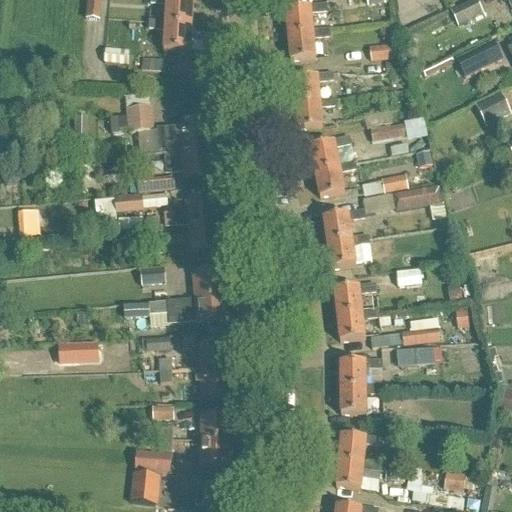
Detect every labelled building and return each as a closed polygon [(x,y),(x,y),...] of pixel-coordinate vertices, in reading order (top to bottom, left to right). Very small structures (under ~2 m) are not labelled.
[(97,0),(88,0),(86,23),(100,25),(102,0),(97,0)] [(166,30),(192,32),(194,6),(168,5),(168,1),(152,0),(151,0),(151,9),(167,10),(166,26),(166,30)] [(459,30),(484,19),(476,3),(451,14),(459,30)] [(313,38),(313,35),(311,19),(328,18),(327,9),(310,10),(310,12),(286,15),(288,40),(313,38)] [(149,34),(165,35),(164,57),(191,58),(192,32),(166,30),(166,26),(150,25),(149,34)] [(313,38),(288,40),(291,66),(316,64),(314,44),(330,43),(329,34),(313,35),(313,38)] [(493,45),(456,64),(465,84),(503,65),(493,45)] [(394,50),(370,52),(371,66),(385,64),(396,63),(394,50)] [(317,82),(293,84),(295,109),(320,107),(320,105),(319,88),(335,87),(334,78),(317,79),(317,82)] [(502,98),(476,111),(486,131),(511,119),(502,98)] [(320,105),(320,107),(295,109),(298,135),(323,133),(321,114),(337,112),(337,103),(320,105)] [(154,135),(151,111),(126,114),(129,137),(154,135)] [(181,158),(213,155),(211,128),(179,132),(158,134),(161,160),(168,159),(181,158)] [(370,134),(373,148),(406,142),(404,128),(370,134)] [(339,172),(339,170),(336,154),(352,150),(350,142),(333,145),(334,147),(310,152),(315,177),(339,172)] [(213,155),(181,158),(168,159),(170,179),(183,177),(184,185),(216,181),(213,155)] [(103,164),(105,181),(121,179),(119,162),(103,164)] [(355,167),(339,170),(339,172),(315,177),(320,203),(345,198),(341,179),(357,175),(355,167)] [(406,180),(382,185),(384,199),(409,194),(406,180)] [(137,183),(139,197),(164,195),(163,181),(137,183)] [(362,190),(364,200),(383,196),(381,186),(362,190)] [(418,195),(394,199),(397,217),(443,209),(440,192),(418,195)] [(142,201),(115,204),(116,219),(144,216),(142,201)] [(188,231),(220,228),(218,201),(186,204),(187,216),(164,218),(166,232),(188,230),(188,231)] [(94,204),(96,225),(113,223),(111,203),(94,204)] [(348,218),(348,220),(324,224),(327,249),(352,245),(352,243),(350,227),(366,224),(365,215),(348,218)] [(118,233),(144,231),(143,220),(117,222),(118,233)] [(146,223),(148,235),(160,234),(159,221),(146,223)] [(220,228),(188,231),(191,257),(223,254),(220,228)] [(148,235),(149,246),(161,244),(160,234),(148,235)] [(356,271),(353,252),(370,249),(368,240),(352,243),(352,245),(327,249),(331,275),(356,271)] [(142,292),(166,289),(164,272),(140,274),(142,292)] [(225,274),(193,277),(195,304),(227,300),(225,274)] [(397,290),(422,289),(421,274),(396,275),(397,290)] [(359,293),(335,296),(337,321),(362,318),(362,316),(360,300),(377,298),(376,289),(359,291),(359,293)] [(166,294),(154,295),(155,307),(167,306),(166,294)] [(198,330),(230,327),(227,301),(195,304),(167,307),(168,318),(170,329),(197,326),(198,330)] [(167,306),(155,307),(156,319),(168,318),(167,307),(167,306)] [(125,323),(151,321),(150,309),(124,310),(125,323)] [(362,318),(337,321),(340,347),(365,344),(363,325),(379,323),(378,314),(362,316),(362,318)] [(439,333),(402,338),(403,352),(440,347),(439,333)] [(171,356),(170,344),(147,346),(148,358),(171,356)] [(231,347),(199,348),(200,375),(232,373),(231,347)] [(434,367),(433,352),(396,354),(397,369),(434,367)] [(159,364),(160,376),(173,376),(172,364),(159,364)] [(366,375),(382,374),(382,365),(365,366),(365,368),(341,368),(341,393),(366,393),(366,391),(366,375)] [(232,373),(200,375),(201,401),(233,400),(232,373)] [(160,376),(160,388),(173,388),(173,376),(160,376)] [(383,391),(366,391),(366,393),(341,393),(341,420),(366,419),(366,400),(383,400),(383,391)] [(511,396),(506,395),(500,414),(511,417),(511,396)] [(152,425),(173,425),(174,412),(153,412),(152,425)] [(201,446),(233,447),(234,420),(201,419),(201,446)] [(157,445),(170,445),(170,433),(157,433),(157,445)] [(341,441),(339,466),(364,469),(364,467),(366,450),(382,452),(383,443),(366,441),(366,443),(341,441)] [(169,457),(170,445),(157,445),(156,457),(169,457)] [(232,473),(233,447),(201,446),(200,473),(232,473)] [(171,459),(137,458),(136,477),(171,478),(171,459)] [(339,466),(336,492),(361,495),(363,475),(380,477),(380,468),(364,467),(364,469),(339,466)] [(131,478),(130,507),(158,508),(159,479),(131,478)] [(445,495),(463,497),(465,480),(447,478),(445,495)] [(199,490),(196,511),(228,511),(231,493),(199,490)]
